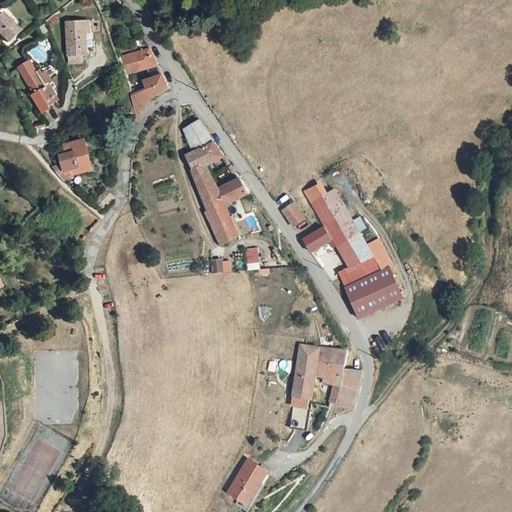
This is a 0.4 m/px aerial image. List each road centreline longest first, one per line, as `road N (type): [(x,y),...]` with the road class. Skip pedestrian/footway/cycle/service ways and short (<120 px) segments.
road 1 (unclassified): [(187,86),(367,362),(352,422),(296,511)]
road 2 (track): [(46,511),(85,457),(102,396),(103,340),(91,284)]
road 3 (unclassified): [(187,86),(143,117),(127,149),(122,197),(97,239),(91,284)]
